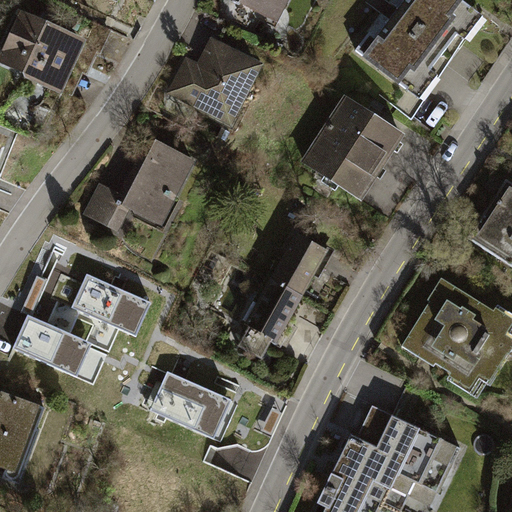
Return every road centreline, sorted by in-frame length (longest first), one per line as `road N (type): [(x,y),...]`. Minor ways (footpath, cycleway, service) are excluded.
road 1 (tertiary): [(269,511),(383,284),(511,87)]
road 2 (residential): [(0,273),(149,65),(184,0)]
